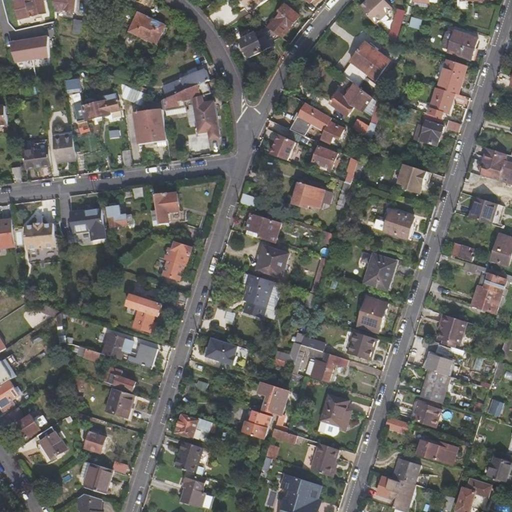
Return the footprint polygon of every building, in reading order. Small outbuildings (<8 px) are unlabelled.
[(48,9),(45,0),(17,0),(21,16),(48,9)] [(257,12),(273,2),(271,0),(241,0),(248,10),(253,7),(257,12)] [(388,0),(377,0),(366,11),(381,26),(397,8),(388,0)] [(248,10),(252,16),(257,12),(253,7),(248,10)] [(270,32),(285,42),(303,18),(289,7),(284,12),(289,16),(287,18),(285,16),(279,23),(278,23),(270,32)] [(392,33),(400,35),(407,17),(408,12),(399,9),(392,33)] [(86,30),(86,16),(77,15),(77,29),(86,30)] [(157,46),(165,29),(140,16),(131,32),(157,46)] [(424,23),(414,19),(413,21),(412,25),(417,27),(423,28),(424,23)] [(168,30),(165,29),(157,46),(159,47),(168,30)] [(448,55),(472,63),(479,41),(451,32),(447,34),(443,47),(444,50),(450,52),(448,55)] [(48,54),(44,34),(11,42),(15,61),(48,54)] [(244,43),(245,45),(251,57),(252,60),(273,49),(269,39),(263,42),(258,36),(244,43)] [(379,80),(393,62),(371,44),(357,62),(379,80)] [(251,57),(245,45),(242,48),(248,59),(251,57)] [(159,63),(165,58),(163,55),(157,60),(159,63)] [(465,66),(447,60),(438,89),(455,94),(459,96),(463,83),(461,83),(465,66)] [(102,62),(97,74),(105,78),(110,65),(102,62)] [(187,73),(189,78),(199,74),(196,69),(187,73)] [(119,84),(130,89),(135,77),(119,71),(114,82),(119,84)] [(189,78),(182,81),(186,89),(187,91),(207,82),(210,80),(206,71),(199,74),(189,78)] [(107,79),(112,81),(115,74),(109,72),(107,79)] [(79,81),(67,82),(68,95),(80,93),(79,81)] [(186,89),(182,81),(163,89),(167,97),(186,89)] [(207,82),(187,91),(162,102),(167,114),(188,110),(186,100),(192,98),(193,104),(196,105),(199,118),(203,121),(200,125),(201,129),(211,128),(212,135),(222,134),(217,97),(207,100),(204,93),(212,90),(209,83),(208,84),(207,82)] [(108,93),(110,86),(96,83),(94,91),(108,93)] [(134,91),(130,89),(119,84),(121,98),(141,107),(146,96),(142,94),(134,91)] [(380,101),(357,84),(346,98),(341,94),(332,107),(349,119),(355,112),(358,114),(362,111),(373,119),(376,112),(380,101)] [(438,89),(437,89),(429,114),(433,115),(442,119),(444,112),(449,114),(455,94),(438,89)] [(104,103),(95,104),(97,118),(108,116),(108,114),(117,112),(116,97),(103,99),(104,103)] [(381,99),(380,101),(376,112),(381,114),(386,101),(381,99)] [(97,118),(95,104),(81,106),(80,102),(71,103),(74,121),(97,118)] [(308,103),(293,129),(307,136),(313,127),(326,133),(323,140),(331,144),(335,139),(339,141),(344,131),(331,125),(334,119),(308,103)] [(141,143),(166,140),(162,110),(137,114),(141,143)] [(376,112),(373,119),(372,124),(377,126),(381,114),(376,112)] [(429,114),(423,112),(421,117),(431,121),(431,119),(433,115),(429,114)] [(446,130),(460,135),(463,125),(449,121),(446,130)] [(354,131),(367,139),(371,128),(358,124),(354,131)] [(367,139),(363,153),(368,154),(377,126),(372,124),(371,128),(367,139)] [(427,124),(425,129),(423,136),(416,133),(414,140),(419,142),(420,141),(438,147),(444,130),(427,124)] [(423,136),(425,129),(419,127),(416,133),(423,136)] [(297,140),(280,132),(273,152),(290,158),(297,140)] [(56,163),(74,161),(72,135),(52,138),(56,163)] [(124,168),(131,167),(128,145),(121,146),(124,168)] [(336,169),(341,156),(323,148),(317,162),(336,169)] [(34,149),(22,151),(25,170),(51,167),(48,150),(35,152),(34,149)] [(507,155),(488,149),(484,164),(481,163),(480,165),(480,167),(484,169),(482,174),(511,184),(511,165),(504,163),(507,155)] [(359,163),(354,181),(357,182),(358,177),(359,178),(363,167),(362,167),(363,163),(360,162),(359,163)] [(11,184),(19,182),(17,167),(9,168),(11,184)] [(429,175),(405,167),(399,186),(408,189),(407,193),(421,198),(424,188),(425,188),(425,187),(429,175)] [(432,189),(435,176),(429,175),(425,187),(432,189)] [(328,202),(330,194),(303,186),(297,206),(312,211),(314,207),(319,208),(321,200),(328,202)] [(183,207),(181,192),(171,193),(171,192),(160,194),(163,222),(170,221),(169,209),(183,207)] [(245,193),(241,202),(258,208),(260,198),(245,193)] [(478,198),(471,219),(491,225),(498,204),(478,198)] [(114,207),(110,207),(113,225),(137,222),(136,212),(125,213),(124,206),(122,206),(121,202),(114,203),(114,207)] [(498,204),(491,225),(498,227),(505,206),(498,204)] [(108,238),(105,210),(72,215),(74,232),(92,230),(94,240),(108,238)] [(254,211),(247,232),(278,242),(284,221),(254,211)] [(408,240),(414,221),(391,213),(389,221),(385,233),(408,240)] [(385,233),(389,221),(378,218),(375,230),(385,233)] [(0,249),(19,247),(15,219),(5,221),(5,225),(0,225),(0,249)] [(417,222),(414,221),(408,240),(411,241),(417,222)] [(60,247),(57,224),(48,225),(47,224),(39,225),(39,226),(29,227),(32,251),(60,247)] [(338,229),(336,234),(346,238),(347,238),(348,232),(338,229)] [(336,234),(331,232),(328,242),(333,244),(336,234)] [(336,234),(333,244),(332,247),(342,250),(346,238),(336,234)] [(507,266),(511,252),(511,238),(499,234),(491,261),(507,266)] [(195,247),(179,242),(177,250),(173,249),(170,260),(171,260),(167,276),(183,281),(187,266),(189,266),(195,247)] [(468,253),(470,247),(457,243),(453,255),(469,260),(471,254),(468,253)] [(284,275),(291,252),(266,244),(259,266),(284,275)] [(389,291),(398,264),(374,256),(365,284),(389,291)] [(322,257),(312,291),(317,293),(323,277),(329,259),(322,257)] [(464,271),(475,275),(477,265),(466,262),(464,271)] [(480,276),(474,295),(500,303),(507,283),(511,284),(511,276),(477,265),(475,275),(480,276)] [(266,305),(264,312),(273,315),(276,307),(273,306),(282,281),(247,269),(244,280),(255,284),(253,290),(251,289),(247,299),(266,305)] [(189,302),(191,295),(178,290),(176,297),(189,302)] [(307,303),(314,305),(317,293),(312,291),(310,290),(307,303)] [(160,317),(164,306),(134,295),(127,314),(139,318),(136,328),(154,334),(157,324),(155,323),(157,316),(160,317)] [(500,303),(474,295),(470,307),(496,316),(500,303)] [(379,333),(388,306),(366,298),(357,326),(379,333)] [(61,318),(66,314),(47,305),(44,311),(59,318),(61,318)] [(0,322),(9,316),(6,310),(0,313),(0,322)] [(68,331),(66,314),(61,318),(64,349),(70,346),(70,341),(68,331)] [(468,323),(444,314),(442,323),(444,324),(442,329),(439,339),(443,340),(455,344),(460,346),(468,323)] [(502,326),(499,333),(507,335),(509,328),(502,326)] [(87,336),(68,331),(70,341),(84,346),(85,347),(87,336)] [(378,340),(356,333),(350,353),(371,360),(378,340)] [(0,355),(10,350),(0,334),(0,355)] [(106,354),(125,360),(128,349),(135,351),(138,342),(113,334),(106,354)] [(511,342),(511,336),(507,335),(501,355),(507,357),(511,342)] [(220,338),(215,336),(212,346),(209,345),(206,354),(236,364),(240,355),(238,354),(241,345),(220,338)] [(303,337),(300,346),(322,352),(325,344),(303,337)] [(438,343),(425,339),(423,347),(436,351),(435,352),(448,357),(450,350),(438,346),(438,343)] [(132,355),(129,361),(153,369),(160,350),(142,343),(137,358),(132,355)] [(276,353),(275,356),(295,362),(298,353),(299,351),(300,346),(293,344),(289,357),(276,353)] [(104,353),(85,347),(84,346),(82,354),(102,361),(104,353)] [(322,352),(300,346),(299,351),(307,354),(306,355),(322,361),(322,364),(314,362),(313,365),(309,376),(327,381),(332,366),(344,369),(347,360),(322,352)] [(295,362),(294,367),(292,373),(297,375),(302,355),(298,353),(295,362)] [(20,361),(16,354),(9,359),(13,366),(20,361)] [(490,360),(499,363),(501,356),(492,354),(490,360)] [(264,375),(269,360),(260,357),(260,358),(251,355),(247,367),(256,370),(256,372),(264,375)] [(427,368),(431,357),(427,355),(423,366),(427,368)] [(295,362),(275,356),(272,366),(284,369),(286,365),(294,367),(295,362)] [(452,363),(431,357),(427,368),(449,375),(452,363)] [(0,388),(13,381),(19,378),(8,358),(0,363),(0,388)] [(499,363),(494,378),(498,379),(503,364),(499,363)] [(309,376),(313,365),(309,364),(305,374),(309,376)] [(112,366),(105,385),(115,389),(134,395),(139,381),(123,375),(125,371),(112,366)] [(423,398),(444,405),(446,398),(447,396),(453,378),(432,371),(423,398)] [(452,398),(458,380),(453,378),(447,396),(452,398)] [(286,389),(262,380),(258,392),(269,396),(264,409),(278,413),(281,414),(286,399),(283,399),(286,389)] [(23,397),(13,381),(0,388),(0,401),(6,412),(11,409),(18,406),(15,402),(23,397)] [(207,381),(205,389),(215,393),(217,384),(207,381)] [(134,395),(115,389),(108,410),(130,418),(137,396),(134,395)] [(133,419),(140,397),(137,396),(130,418),(133,419)] [(339,435),(340,432),(341,429),(347,431),(353,413),(347,411),(350,403),(330,397),(322,423),(328,425),(324,435),(334,438),(339,435)] [(500,417),(504,405),(492,401),(489,414),(500,417)] [(438,428),(443,412),(419,405),(414,421),(438,428)] [(244,419),(241,429),(263,437),(266,427),(260,424),(263,412),(251,408),(247,420),(244,419)] [(13,413),(8,416),(13,425),(26,417),(21,409),(20,409),(13,413)] [(281,414),(278,413),(273,429),(278,430),(282,415),(281,414)] [(221,423),(201,417),(200,420),(183,415),(182,422),(178,421),(177,426),(180,427),(178,434),(194,439),(195,437),(206,440),(209,431),(212,431),(219,433),(221,423)] [(43,431),(34,416),(27,420),(19,424),(28,440),(43,431)] [(26,417),(13,425),(14,427),(19,424),(27,420),(26,417)] [(389,418),(386,428),(401,434),(405,423),(389,418)] [(273,429),(271,435),(294,442),(296,436),(285,433),(278,430),(273,429)] [(101,452),(106,436),(89,430),(84,446),(101,452)] [(71,449),(60,432),(45,441),(56,459),(71,449)] [(186,440),(178,464),(212,475),(214,469),(208,466),(213,450),(186,440)] [(452,467),(457,449),(441,444),(439,448),(423,442),(419,457),(452,467)] [(264,456),(274,460),(278,448),(268,444),(264,456)] [(311,472),(333,479),(336,469),(333,468),(335,464),(339,450),(319,444),(311,472)] [(487,479),(507,486),(511,476),(509,476),(511,465),(494,459),(487,479)] [(116,470),(126,474),(129,465),(113,460),(110,468),(116,470)] [(399,460),(393,480),(397,481),(402,461),(399,460)] [(94,463),(89,461),(84,476),(89,478),(94,463)] [(397,481),(400,482),(414,486),(416,487),(422,468),(402,461),(397,481)] [(94,463),(89,478),(86,486),(107,493),(116,470),(110,468),(94,463)] [(200,503),(208,478),(190,472),(181,496),(200,503)] [(282,511),(312,511),(316,499),(319,501),(323,487),(286,475),(282,489),(295,493),(291,505),(285,503),(282,511)] [(393,510),(400,511),(409,511),(412,502),(408,501),(414,486),(400,482),(399,485),(383,480),(377,496),(396,502),(393,510)] [(489,499),(493,488),(472,481),(468,492),(465,490),(457,511),(470,511),(476,494),(489,499)] [(408,501),(412,502),(417,487),(416,487),(414,486),(408,501)] [(88,494),(80,500),(79,511),(101,511),(102,499),(88,494)]
